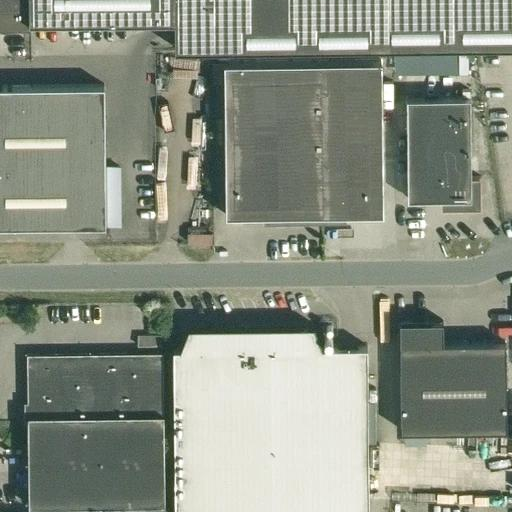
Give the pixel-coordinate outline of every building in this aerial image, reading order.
[(30,20),(31,20),(175,19),(175,48),(391,46),(511,44),(511,0),(0,0),(0,25),(30,25),(30,20)] [(459,46),(459,67),(469,68),(469,46),(459,46)] [(381,60),(307,61),(309,218),(324,218),(324,213),(383,213),(381,60)] [(283,218),(309,218),(307,61),(224,62),(226,214),(283,214),(283,218)] [(0,164),(105,163),(104,84),(0,84),(0,164)] [(481,203),(479,203),(479,177),(481,177),(481,176),(471,176),(470,96),(407,97),(408,198),(458,197),(458,204),(481,204),(481,203)] [(105,224),(105,163),(0,164),(0,225),(2,225),(105,224)] [(443,320),(441,320),(399,320),(401,430),(507,429),(506,341),(443,341),(443,320)] [(368,511),(367,345),(324,345),(314,324),(188,325),(180,347),(173,347),(174,511),(368,511)] [(164,503),(163,351),(27,353),(29,505),(164,503)]
